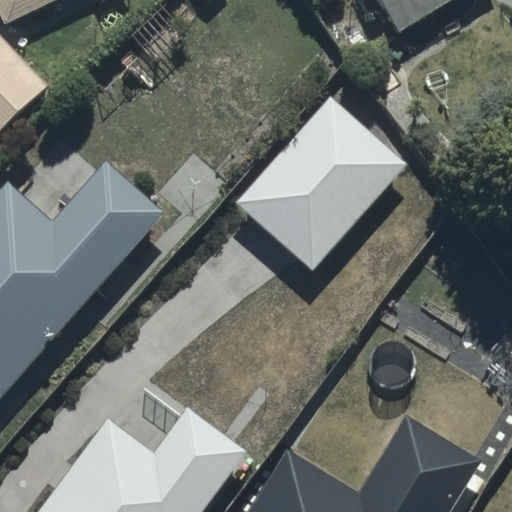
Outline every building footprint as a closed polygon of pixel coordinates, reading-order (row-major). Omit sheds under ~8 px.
[(0,0),(0,24),(1,27),(58,0),(100,0),(101,2),(105,0),(0,0)] [(447,0),(376,0),(396,32),(447,0)] [(0,131),(47,88),(0,38),(0,131)] [(327,94),(231,201),(310,271),(405,164),(327,94)] [(0,394),(162,213),(101,159),(47,219),(3,180),(0,183),(0,394)] [(198,511),(243,451),(185,408),(152,452),(104,416),(32,511),(198,511)] [(449,511),(481,461),(407,416),(361,492),(286,447),(245,511),(449,511)]
